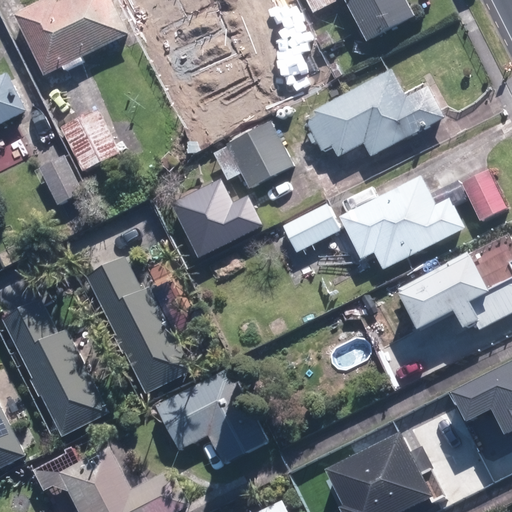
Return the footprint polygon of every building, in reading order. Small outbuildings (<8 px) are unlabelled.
[(119,0),(69,0),(66,2),(64,0),(52,0),(20,16),(50,78),(137,36),(119,0)] [(187,0),(175,39),(296,78),(314,23),(281,12),(283,7),(261,0),(187,0)] [(345,0),(310,0),(318,15),(345,0)] [(422,17),(413,0),(351,0),(374,42),(422,17)] [(414,99),(399,71),(321,112),(322,114),(310,121),(327,153),(338,147),(344,158),(369,145),(376,158),(452,119),(435,88),(414,99)] [(0,125),(27,112),(8,72),(0,75),(0,125)] [(126,152),(106,109),(66,128),(87,170),(126,152)] [(296,166),(272,121),(228,144),(252,189),(296,166)] [(88,190),(68,155),(42,169),(62,205),(88,190)] [(511,208),(511,204),(494,169),(465,184),(485,222),(511,208)] [(429,177),(346,218),(368,261),(381,254),(390,272),(474,230),(458,199),(444,206),(429,177)] [(198,256),(261,226),(247,197),(233,203),(222,181),(174,205),(198,256)] [(347,231),(334,204),(289,227),(302,254),(347,231)] [(476,253),(403,290),(415,314),(418,312),(429,333),(465,314),(473,330),(487,323),(490,329),(511,318),(511,283),(499,290),(482,258),(479,259),(476,253)] [(133,259),(93,279),(125,339),(121,341),(130,357),(133,355),(155,396),(202,371),(159,290),(151,294),(133,259)] [(367,312),(389,298),(384,290),(362,303),(367,312)] [(47,299),(8,320),(39,380),(36,381),(44,398),(48,396),(69,436),(117,412),(74,330),(66,334),(47,299)] [(344,309),(350,324),(365,318),(359,303),(344,309)] [(511,361),(451,393),(465,420),(491,407),(505,433),(511,429),(511,361)] [(236,368),(160,406),(183,453),(213,437),(227,465),(274,442),(236,368)] [(0,473),(34,456),(0,391),(0,473)] [(344,511),(408,511),(438,497),(403,430),(327,469),(346,505),(342,507),(344,511)] [(116,446),(66,472),(87,511),(184,511),(199,504),(179,467),(138,488),(116,446)] [(296,511),(290,499),(261,511),(296,511)]
